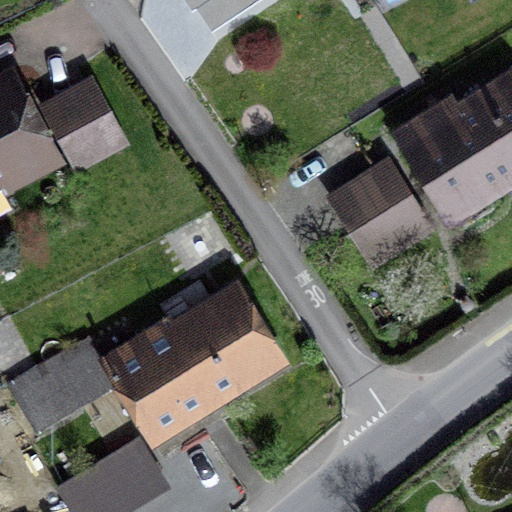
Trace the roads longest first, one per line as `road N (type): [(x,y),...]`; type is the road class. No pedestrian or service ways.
road 1 (residential): [(95,0),(400,439)]
road 2 (tertiary): [(511,358),(400,439)]
